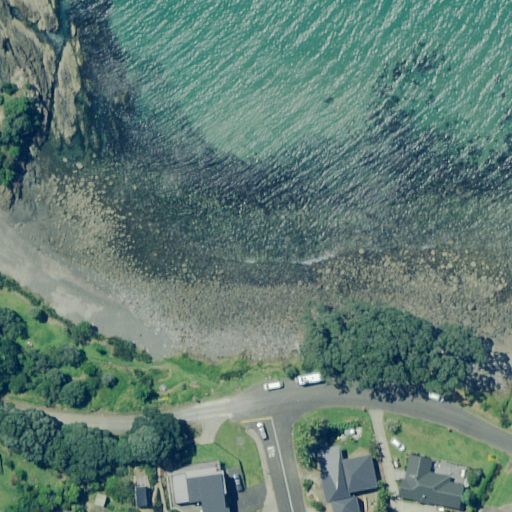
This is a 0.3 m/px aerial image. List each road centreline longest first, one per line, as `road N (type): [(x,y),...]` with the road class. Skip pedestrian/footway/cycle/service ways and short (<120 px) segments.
road 1 (unclassified): [(267,398),(101,425),(0,410)]
road 2 (residential): [(511,443),(398,399),(352,392),(267,398)]
